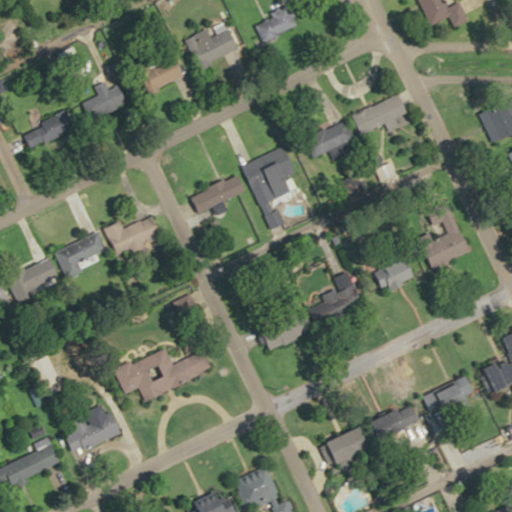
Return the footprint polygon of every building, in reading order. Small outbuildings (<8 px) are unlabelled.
[(442,19),(435,0),(410,0),(420,27),(442,19)] [(298,26),(291,6),(250,20),(253,30),(249,32),(253,42),(298,26)] [(187,40),(200,68),(242,48),(229,21),(187,40)] [(148,90),(186,75),(179,56),(140,71),(148,90)] [(94,87),(97,94),(80,101),(88,120),(118,107),(107,81),(94,87)] [(352,112),(361,139),(398,125),(395,116),(407,112),(401,94),(352,112)] [(473,111),(486,140),(508,130),(502,116),(511,111),(511,96),(494,104),(493,102),(473,111)] [(32,153),(76,127),(65,109),(21,135),(32,153)] [(309,134),(316,154),(356,140),(349,120),(309,134)] [(511,174),(511,143),(494,153),(507,177),(511,174)] [(247,162),(260,202),(293,191),(288,176),(296,174),(286,145),(273,149),(277,161),(261,166),(259,158),(247,162)] [(395,183),(395,164),(373,164),(373,183),(395,183)] [(199,211),(246,191),(239,174),(192,193),(199,211)] [(441,200),(417,209),(423,226),(435,221),(439,233),(411,244),(420,268),(461,253),(441,200)] [(124,226),(121,220),(105,227),(116,253),(159,235),(151,215),(124,226)] [(56,249),(65,274),(110,258),(100,232),(56,249)] [(5,275),(16,302),(62,284),(52,257),(5,275)] [(406,262),(368,262),(368,285),(406,285),(406,262)] [(339,273),(306,289),(323,321),(355,304),(339,273)] [(311,332),(302,312),(259,330),(267,350),(311,332)] [(482,392),(511,380),(511,334),(510,331),(494,337),(502,357),(473,369),(482,392)] [(115,369),(125,394),(139,388),(143,398),(212,370),(204,350),(173,363),(167,349),(115,369)] [(32,362),(48,396),(66,387),(50,354),(32,362)] [(414,395),(422,414),(458,400),(454,390),(459,388),(456,379),(414,395)] [(65,430),(73,451),(122,433),(114,412),(65,430)] [(313,442),(322,465),(336,459),(358,450),(348,427),(313,442)] [(36,442),(39,449),(3,466),(12,485),(61,462),(49,436),(36,442)] [(274,511),(288,511),(269,465),(234,480),(247,510),(270,500),(274,511)] [(220,506),(207,511),(237,511),(230,495),(217,500),(220,506)]
